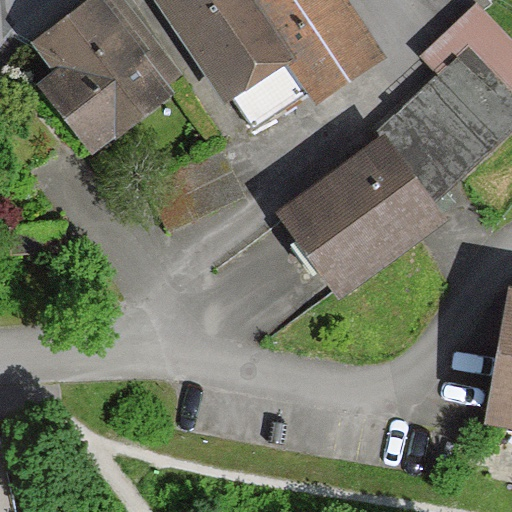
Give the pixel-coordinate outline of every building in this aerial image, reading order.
[(67,74),(49,87),(93,144),(179,76),(118,0),(109,0),(47,49),(67,74)] [(165,0),(255,132),(368,55),(330,0),(165,0)] [(286,213),(336,284),(434,214),(511,132),(511,41),(483,12),(427,66),(449,84),(384,143),(286,213)] [(221,145),(144,182),(168,233),(246,196),(221,145)] [(65,224),(8,227),(10,256),(67,252),(65,224)] [(511,285),(510,285),(490,409),(511,412),(511,285)]
